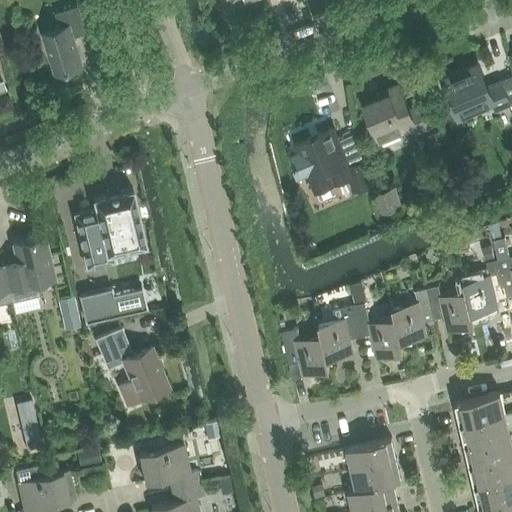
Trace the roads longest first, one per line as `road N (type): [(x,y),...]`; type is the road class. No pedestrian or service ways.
road 1 (residential): [(266,423),(185,86)]
road 2 (residential): [(185,86),(390,0)]
road 3 (residential): [(0,168),(185,86)]
road 4 (residential): [(266,423),(413,389)]
road 5 (residential): [(442,511),(413,389)]
